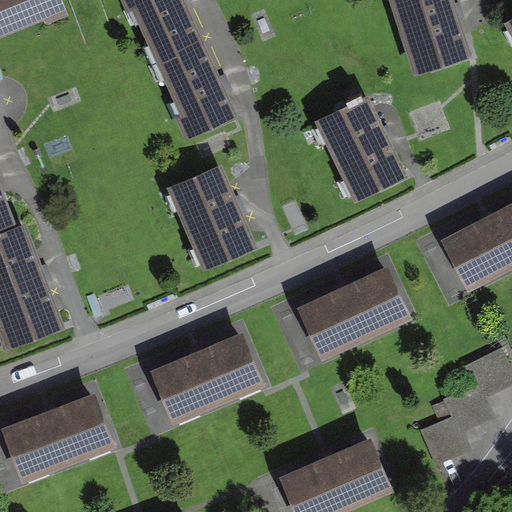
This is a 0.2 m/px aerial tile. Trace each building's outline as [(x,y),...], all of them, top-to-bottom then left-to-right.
[(60,0),(0,0),(0,42),(66,15),(60,0)] [(121,0),(153,66),(203,43),(183,0),(121,0)] [(390,0),(415,76),(471,58),(452,0),(390,0)] [(153,66),(188,142),(239,119),(203,43),(153,66)] [(371,99),(318,125),(357,203),(409,177),(371,99)] [(221,165),(167,190),(204,270),(258,245),(221,165)] [(0,231),(16,225),(0,183),(0,231)] [(511,205),(443,241),(470,291),(511,269),(511,205)] [(25,222),(16,225),(0,231),(0,340),(4,351),(66,327),(25,222)] [(388,267),(301,308),(324,357),(411,316),(388,267)] [(243,334),(153,373),(175,424),(265,386),(243,334)] [(449,418),(421,431),(436,466),(470,451),(460,430),(491,416),(483,397),(511,384),(511,368),(502,347),(463,365),(471,382),(439,396),(449,418)] [(94,392),(0,428),(22,484),(116,447),(94,392)] [(370,437),(280,476),(295,511),(338,511),(392,489),(370,437)]
